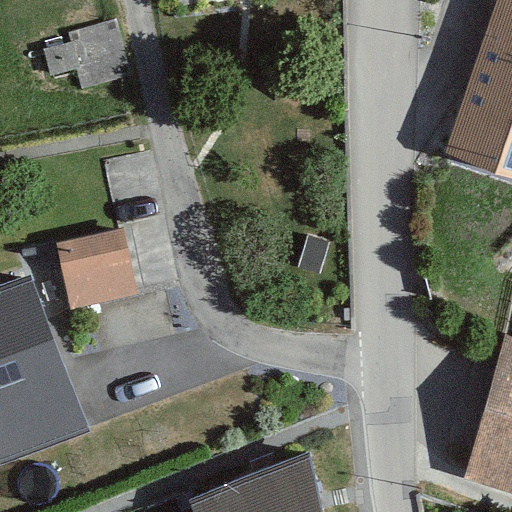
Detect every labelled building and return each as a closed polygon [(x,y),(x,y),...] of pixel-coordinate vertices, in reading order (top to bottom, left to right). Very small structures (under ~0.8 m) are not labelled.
[(511,0),(487,0),(464,70),(511,86),(511,0)] [(511,86),(464,70),(435,152),(511,178),(511,86)] [(64,278),(131,267),(124,226),(57,238),(64,278)] [(0,459),(94,421),(27,258),(0,268),(0,459)] [(511,350),(478,461),(511,470),(511,350)] [(174,511),(309,511),(297,431),(165,451),(174,511)]
